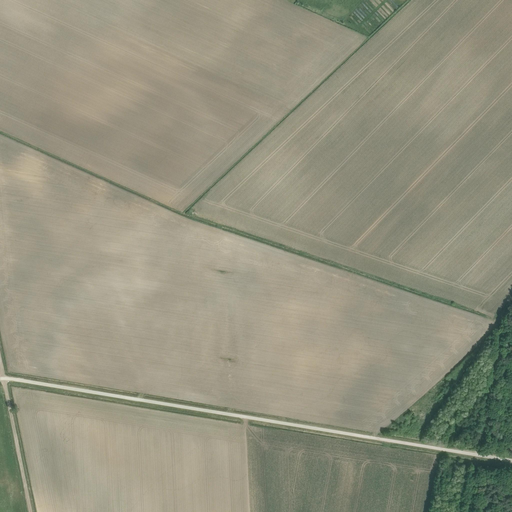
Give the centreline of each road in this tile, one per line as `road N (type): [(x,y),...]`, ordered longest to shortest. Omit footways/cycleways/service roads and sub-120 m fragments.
road 1 (unclassified): [(511,460),(0,378)]
road 2 (unknown): [(467,511),(511,303)]
road 3 (track): [(2,378),(30,511)]
